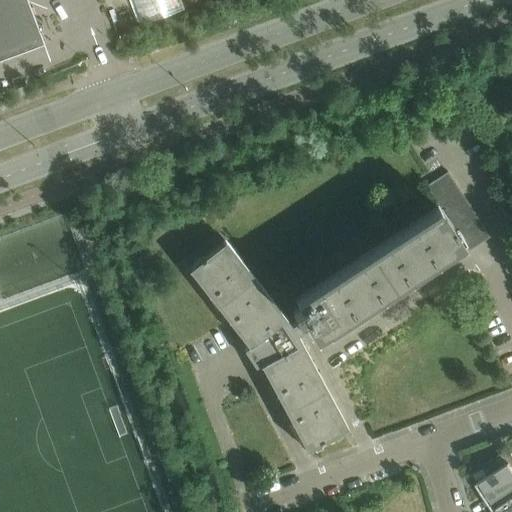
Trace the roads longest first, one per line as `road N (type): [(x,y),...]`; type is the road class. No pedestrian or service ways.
road 1 (secondary): [(124,133),(484,0)]
road 2 (secondary): [(369,0),(113,95)]
road 3 (residential): [(249,505),(432,439)]
road 4 (secondary): [(0,179),(124,133)]
road 5 (secondary): [(113,95),(0,136)]
